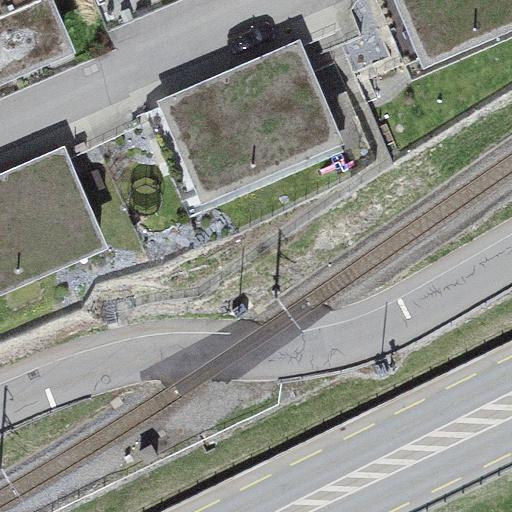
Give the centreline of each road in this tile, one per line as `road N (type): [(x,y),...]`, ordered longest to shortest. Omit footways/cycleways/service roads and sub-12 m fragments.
road 1 (residential): [(511,262),(384,332),(333,350),(147,360),(71,380),(0,412)]
road 2 (primary): [(293,511),(511,405)]
